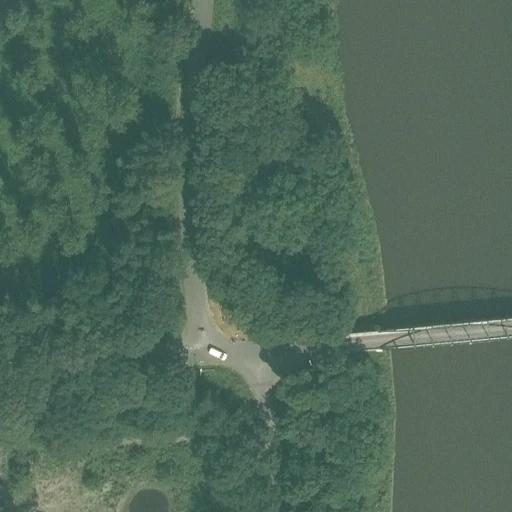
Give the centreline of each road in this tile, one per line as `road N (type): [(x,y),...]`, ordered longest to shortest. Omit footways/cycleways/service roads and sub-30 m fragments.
road 1 (unclassified): [(200,356),(189,191),(202,0)]
road 2 (tertiary): [(258,351),(511,326)]
road 3 (tertiary): [(0,375),(200,356)]
road 4 (unclassified): [(285,511),(258,351)]
